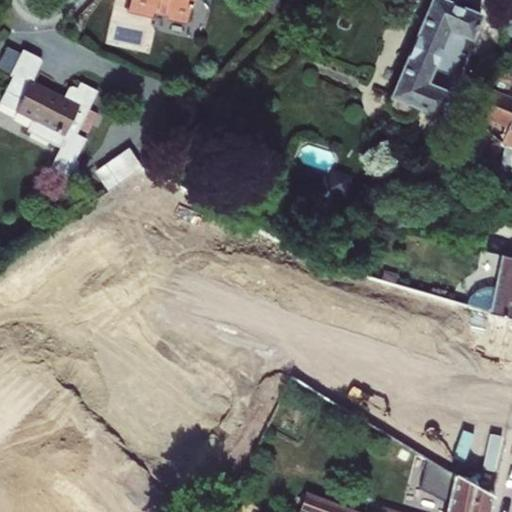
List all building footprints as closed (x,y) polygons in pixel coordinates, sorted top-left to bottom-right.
[(130,0),(128,10),(152,16),(154,9),(169,13),(168,18),(186,22),(191,0),(130,0)] [(481,17),(440,0),(431,0),(391,95),(392,96),(388,106),(393,113),(403,118),(411,115),(416,104),(440,114),(449,93),(447,93),(481,17)] [(33,120),(28,130),(60,148),(49,169),(71,180),(89,140),(77,134),(79,128),(89,108),(98,90),(80,81),(77,87),(75,85),(69,85),(64,96),(31,78),(42,60),(22,48),(8,74),(12,76),(4,90),(8,92),(2,104),(33,120)] [(511,81),(494,73),(488,84),(509,94),(511,89),(511,81)] [(511,95),(509,94),(488,84),(473,112),(506,131),(511,114),(511,95)] [(98,113),(89,108),(79,128),(88,133),(98,113)] [(511,114),(506,131),(503,138),(511,141),(511,114)] [(511,141),(503,138),(501,141),(506,144),(500,165),(487,162),(487,158),(480,155),(492,132),(470,118),(453,147),(472,162),(505,186),(511,190),(511,141)] [(111,188),(141,167),(130,151),(100,173),(111,188)] [(505,186),(472,162),(463,174),(497,200),(505,186)] [(137,175),(120,211),(191,246),(173,283),(204,298),(222,262),(316,309),(335,271),(137,175)] [(63,232),(0,267),(0,333),(91,282),(63,232)] [(495,288),(489,313),(511,319),(511,258),(503,257),(495,288)] [(489,313),(495,288),(473,283),(470,296),(467,307),(488,312),(489,313)] [(456,304),(467,307),(470,296),(459,293),(456,304)] [(326,314),(289,372),(332,398),(368,341),(326,314)] [(0,511),(69,511),(6,452),(0,457),(0,511)] [(490,511),(494,496),(452,472),(424,456),(417,485),(445,501),(442,511),(400,511),(372,504),(370,511),(490,511)] [(357,511),(305,492),(298,511),(299,511),(357,511)]
